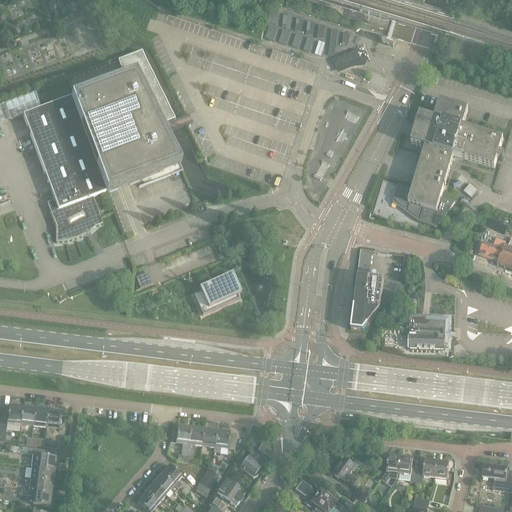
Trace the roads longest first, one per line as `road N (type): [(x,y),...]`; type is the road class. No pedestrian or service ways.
road 1 (primary): [(295,368),(0,331)]
road 2 (primary): [(0,361),(250,391)]
road 3 (primary): [(315,399),(511,422)]
road 4 (primary): [(511,394),(319,371)]
road 5 (unclassified): [(396,110),(325,86),(296,195)]
road 6 (unclassified): [(127,251),(210,217),(296,195)]
road 7 (unclassified): [(511,283),(435,252),(344,231)]
road 8 (residential): [(0,390),(165,411)]
